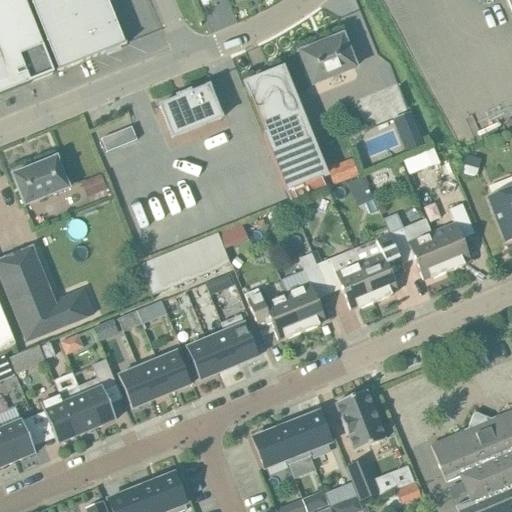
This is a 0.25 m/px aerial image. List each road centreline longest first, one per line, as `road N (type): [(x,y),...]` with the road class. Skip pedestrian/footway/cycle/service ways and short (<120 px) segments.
road 1 (residential): [(201,427),(511,290)]
road 2 (residential): [(0,511),(201,427)]
road 3 (unclassified): [(0,130),(184,56)]
road 4 (unclassified): [(184,56),(304,0)]
